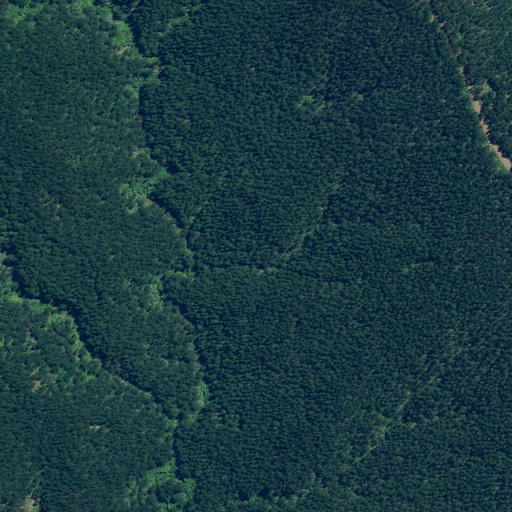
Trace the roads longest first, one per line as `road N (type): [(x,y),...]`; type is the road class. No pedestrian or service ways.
road 1 (track): [(0,92),(9,128),(70,248),(102,287),(120,346),(166,384)]
road 2 (unclassified): [(434,0),(489,137),(511,169)]
